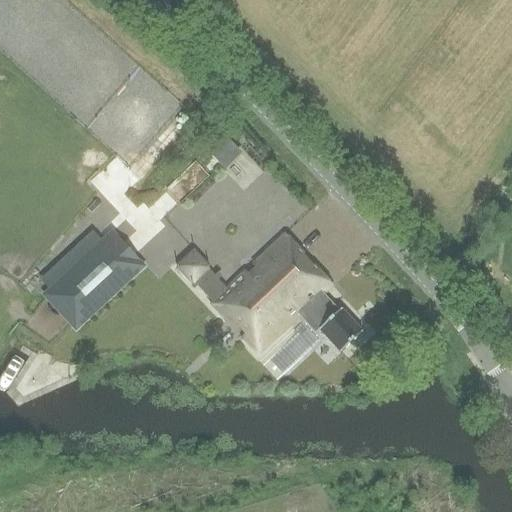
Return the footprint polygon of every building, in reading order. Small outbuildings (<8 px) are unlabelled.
[(209,154),(222,168),(239,153),(222,133),(214,141),(218,145),(209,154)] [(246,190),(267,171),(249,151),(228,170),(246,190)] [(183,199),(211,173),(198,160),(171,186),(183,199)] [(196,252),(177,270),(193,287),(196,284),(212,301),(210,303),(258,355),(304,313),(320,330),(316,334),(348,368),(376,343),(344,308),(339,313),(323,295),(332,287),(285,236),(229,287),(196,252)] [(74,324),(137,267),(111,239),(48,297),(74,324)]
